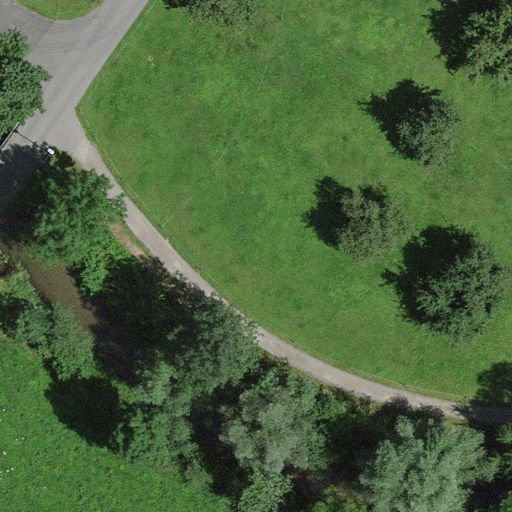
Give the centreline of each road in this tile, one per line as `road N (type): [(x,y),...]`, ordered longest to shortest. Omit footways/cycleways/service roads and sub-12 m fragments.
road 1 (track): [(58,96),(106,190),(207,300),(350,392),(511,428)]
road 2 (residential): [(0,179),(123,0)]
